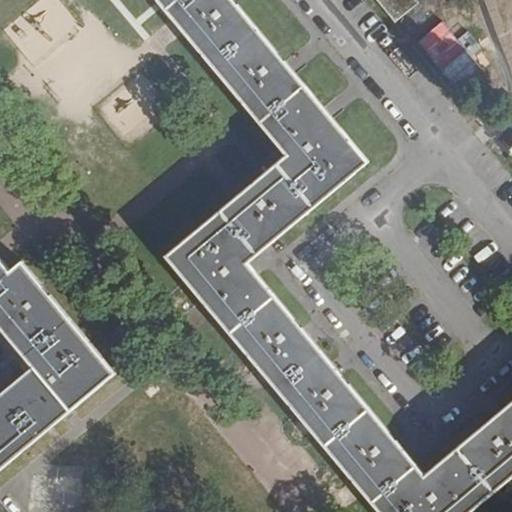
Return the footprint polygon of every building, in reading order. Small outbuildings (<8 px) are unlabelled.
[(368,162),(232,0),(160,0),(288,155),(168,256),(383,511),(469,511),(511,476),(511,402),(425,474),(248,262),(368,162)] [(376,0),(396,23),(420,3),(417,0),(376,0)] [(0,323),(35,366),(0,395),(0,470),(115,373),(22,262),(11,272),(0,259),(0,323)] [(155,464),(148,469),(154,477),(179,460),(161,435),(143,446),(155,464)] [(261,511),(251,500),(242,508),(244,511),(261,511)]
